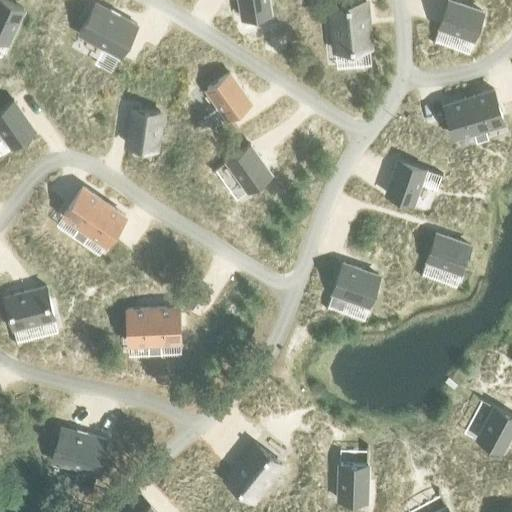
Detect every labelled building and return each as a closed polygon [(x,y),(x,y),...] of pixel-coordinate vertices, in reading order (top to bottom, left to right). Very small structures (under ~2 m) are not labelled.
[(4,0),(0,0),(0,38),(7,42),(23,8),(4,0)] [(239,0),(243,18),(270,13),(267,0),(239,0)] [(363,0),(331,3),(335,50),(369,46),(370,46),(365,0),(363,0)] [(440,26),(473,38),(482,12),(449,0),(440,26)] [(110,10),(96,2),(79,33),(120,55),(137,24),(110,10)] [(228,118),(250,102),(235,80),(229,72),(206,88),(227,117),(228,118)] [(493,89),(469,96),(478,128),(481,136),(487,135),(484,126),(503,120),(493,89)] [(469,96),(444,104),(454,135),(473,129),(475,138),(481,136),(478,128),(469,96)] [(34,129),(13,99),(0,108),(0,128),(12,145),(34,129)] [(155,147),(160,111),(133,107),(128,144),(155,147)] [(249,143),(227,159),(227,160),(248,189),(270,174),(264,165),(249,143)] [(387,192),(412,202),(424,168),(424,167),(398,158),(387,192)] [(104,201),(82,186),(63,213),(80,224),(73,234),(78,238),(104,201)] [(106,243),(125,215),(104,201),(78,238),(83,241),(90,231),(106,243)] [(427,259),(460,271),(470,245),(435,232),(426,258),(427,259)] [(333,291),(368,303),(379,275),(352,265),(342,262),(331,290),(333,291)] [(54,315),(46,286),(4,296),(12,326),(13,326),(54,315)] [(155,352),(161,352),(160,340),(180,339),(178,306),(153,307),(155,352)] [(153,307),(127,308),(128,341),(148,341),(149,353),(155,352),(153,307)] [(511,413),(494,404),(494,406),(477,437),(501,450),(511,429),(511,413)] [(61,426),(52,459),(97,473),(106,439),(61,426)] [(282,463),(254,441),(225,478),(253,499),(282,463)] [(366,463),(340,462),(338,499),(366,500),(367,463),(366,463)]
